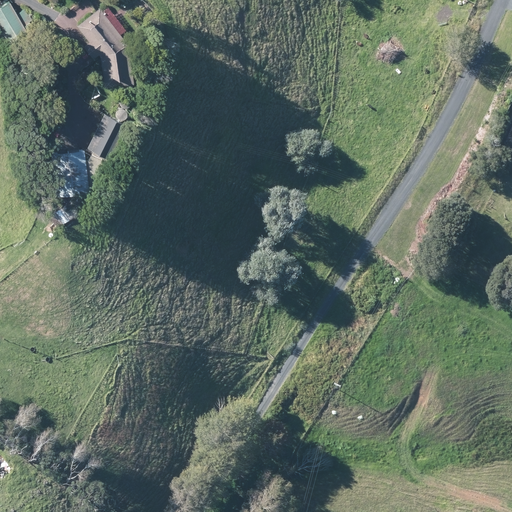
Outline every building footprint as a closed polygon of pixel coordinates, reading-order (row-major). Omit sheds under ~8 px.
[(26,29),(9,1),(0,7),(0,26),(8,40),(26,29)] [(106,14),(101,8),(77,26),(89,42),(83,46),(93,59),(100,56),(105,87),(134,82),(125,43),(112,25),(117,21),(109,11),(106,14)] [(122,122),(105,115),(89,149),(106,156),(122,122)] [(86,150),(50,154),(55,197),(90,194),(86,150)] [(76,216),(70,204),(49,214),(55,226),(76,216)]
